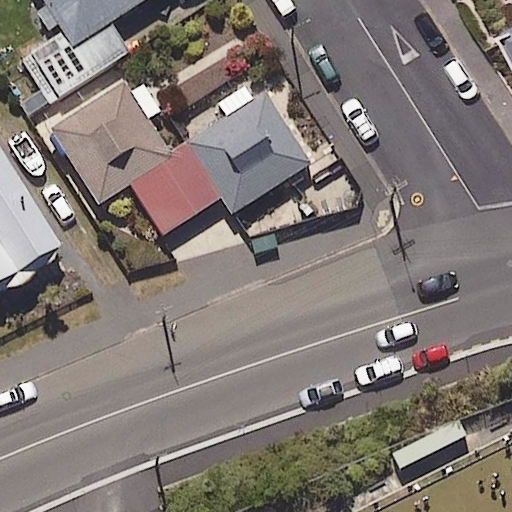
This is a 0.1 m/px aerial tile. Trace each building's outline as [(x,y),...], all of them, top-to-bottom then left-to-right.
[(40,0),(61,32),(69,45),(140,0),(40,0)] [(69,45),(61,32),(20,58),(48,102),(127,52),(110,25),(72,49),(69,45)] [(129,182),(170,156),(145,117),(158,108),(135,73),(48,128),(96,203),(129,182)] [(251,98),(243,85),(215,103),(222,115),(196,132),(199,138),(170,156),(129,182),(161,233),(219,196),(230,214),(307,164),(261,91),(251,98)] [(58,251),(0,157),(0,286),(1,286),(5,293),(35,274),(31,268),(58,251)] [(280,511),(271,492),(249,502),(252,511),(280,511)]
